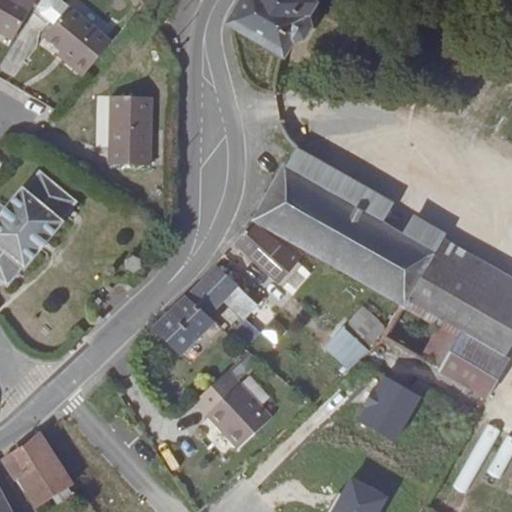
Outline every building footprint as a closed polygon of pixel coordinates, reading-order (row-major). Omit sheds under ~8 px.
[(36,0),(0,0),(0,31),(14,39),(36,0)] [(54,25),(69,7),(60,0),(45,0),(40,7),(41,13),(54,25)] [(142,0),(145,3),(150,14),(158,0),(142,0)] [(242,0),(229,24),(284,55),(293,40),(300,44),(313,21),(307,17),(315,4),(308,0),(242,0)] [(74,60),(70,65),(84,76),(112,43),(69,7),(54,25),(45,37),(61,50),(74,60)] [(70,65),(74,60),(61,50),(58,54),(70,65)] [(153,97),(111,96),(109,165),(151,166),(153,97)] [(277,183),(255,219),(402,302),(403,301),(406,303),(434,256),(435,254),(319,187),(331,167),(297,148),(296,149),(277,183)] [(63,221),(78,202),(41,171),(25,190),(23,188),(0,215),(0,280),(7,287),(24,267),(26,269),(65,222),(63,221)] [(278,283),(305,250),(289,240),(283,246),(254,221),(235,243),(278,283)] [(141,259),(134,255),(127,260),(127,270),(135,273),(142,269),(141,259)] [(234,265),(224,256),(216,264),(226,274),(234,265)] [(503,358),(511,343),(511,301),(434,256),(406,303),(441,322),(503,358)] [(169,314),(155,327),(154,328),(180,355),(215,322),(207,315),(222,299),(236,284),(226,274),(216,264),(197,287),(169,314)] [(236,284),(222,299),(232,308),(244,291),(236,284)] [(263,299),(252,289),(247,294),(258,305),(263,299)] [(244,291),(232,308),(244,320),(258,305),(247,294),(244,291)] [(294,298),(285,307),(300,322),(310,312),(294,298)] [(358,361),(369,351),(367,349),(386,327),(362,306),(324,348),(349,371),(358,361)] [(419,359),(487,398),(488,399),(509,362),(503,358),(441,322),(419,359)] [(73,345),(85,334),(78,326),(66,337),(73,345)] [(239,449),(272,419),(228,371),(195,401),(239,449)] [(367,407),(359,422),(394,442),(420,397),(385,376),(376,392),(373,390),(371,392),(372,392),(373,391),(376,393),(368,406),(365,404),(366,403),(365,403),(364,405),(367,407)] [(72,484),(39,432),(22,447),(36,467),(17,481),(26,495),(28,493),(37,507),(72,484)] [(17,481),(36,467),(22,447),(3,459),(17,481)] [(465,493),(481,459),(471,454),(454,488),(465,493)] [(332,503),(326,511),(378,511),(386,499),(351,479),(342,495),(337,493),(342,496),(337,505),(332,503)] [(0,511),(12,511),(0,489),(0,511)]
